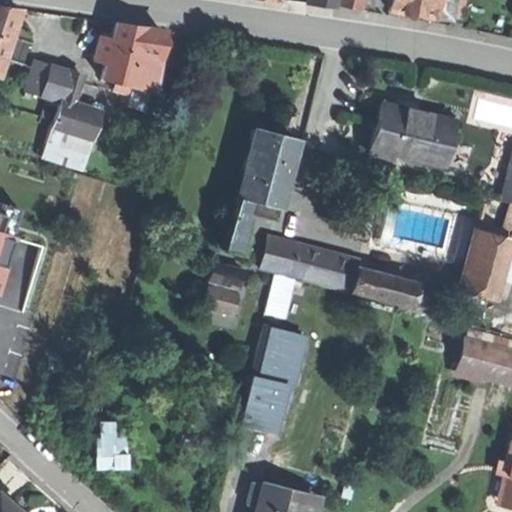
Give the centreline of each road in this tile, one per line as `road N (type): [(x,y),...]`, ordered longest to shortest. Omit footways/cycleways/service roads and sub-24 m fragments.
road 1 (tertiary): [(132,0),(511,61)]
road 2 (residential): [(0,421),(99,511)]
